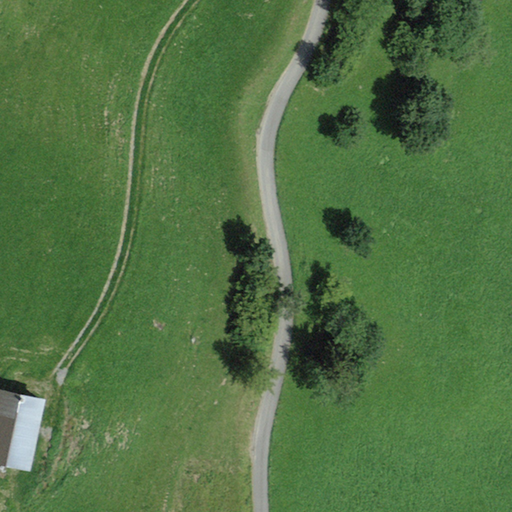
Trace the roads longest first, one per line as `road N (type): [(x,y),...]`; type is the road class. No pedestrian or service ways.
road 1 (unclassified): [(261,511),(262,435),(286,303),(266,141),(325,0)]
road 2 (track): [(57,382),(117,273),(146,86),(171,27),(193,0)]
